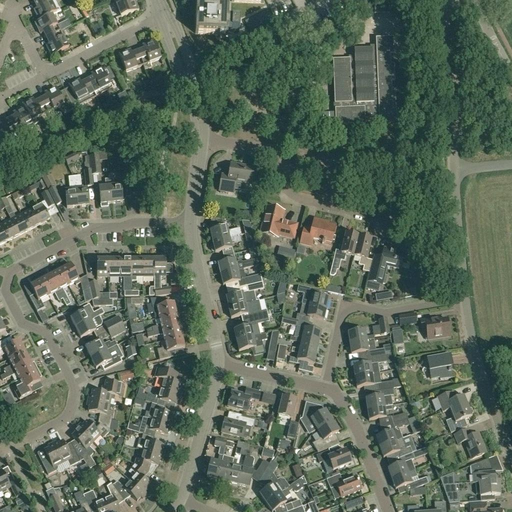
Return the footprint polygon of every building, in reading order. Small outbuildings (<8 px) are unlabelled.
[(40,0),(34,3),(37,9),(34,10),(39,21),(52,15),(60,11),(54,0),(40,0)] [(113,0),(120,17),(138,11),(133,0),(113,0)] [(229,1),(213,0),(196,0),(195,34),(227,35),(227,31),(239,32),(239,20),(228,20),(229,1)] [(39,21),(35,23),(40,35),(43,33),(46,39),(60,32),(52,15),(39,21)] [(256,16),(245,22),(249,31),(260,25),(256,16)] [(51,57),(68,49),(60,32),(46,39),(49,45),(46,46),(51,57)] [(379,125),(396,124),(395,92),(391,93),(391,82),(395,82),(394,65),(390,66),(390,55),(394,55),(393,38),(375,39),(376,49),(354,50),(354,60),(333,60),(335,127),(365,126),(365,119),(379,118),(379,125)] [(143,50),(137,52),(143,66),(145,71),(151,68),(150,63),(160,59),(154,42),(142,46),(143,50)] [(143,66),(137,52),(131,54),(130,51),(118,55),(125,73),(143,66)] [(93,78),(87,81),(96,98),(113,89),(102,69),(91,75),(93,78)] [(163,82),(160,76),(149,82),(151,88),(163,82)] [(96,98),(87,81),(81,84),(80,81),(68,86),(79,107),(96,98)] [(41,100),(48,113),(65,104),(56,88),(45,93),(46,97),(41,100)] [(124,93),(117,97),(121,104),(128,100),(124,93)] [(41,100),(35,102),(33,99),(22,105),(24,108),(33,126),(41,122),(39,118),(48,113),(41,100)] [(33,126),(24,108),(13,113),(14,117),(9,119),(17,136),(34,127),(33,126)] [(2,119),(0,120),(0,143),(2,147),(18,138),(17,136),(9,119),(3,122),(2,119)] [(100,174),(98,156),(89,157),(90,162),(91,175),(100,174)] [(92,186),(91,175),(90,162),(84,163),(85,171),(84,171),(86,187),(92,186)] [(251,185),(253,168),(231,164),(229,176),(222,175),(219,192),(233,194),(235,182),(251,185)] [(128,173),(119,174),(120,182),(123,182),(124,190),(130,189),(128,173)] [(78,207),(88,206),(87,188),(81,189),(80,176),(74,177),(78,207)] [(78,207),(74,177),(68,177),(70,190),(64,191),(66,208),(78,207)] [(108,204),(112,203),(109,179),(105,180),(106,187),(99,187),(101,208),(108,207),(108,204)] [(123,200),(125,199),(124,193),(122,192),(121,192),(121,185),(114,186),(113,179),(109,179),(112,203),(122,202),(122,200),(123,200)] [(51,180),(45,183),(48,189),(53,186),(51,180)] [(41,181),(36,184),(38,189),(40,192),(45,189),(41,181)] [(62,203),(54,187),(48,191),(56,206),(62,203)] [(18,199),(24,196),(21,191),(15,194),(18,199)] [(31,210),(39,226),(49,220),(45,210),(54,206),(51,199),(47,192),(42,195),(46,202),(41,204),(31,210)] [(9,206),(5,198),(1,201),(5,209),(9,206)] [(293,239),(296,225),(281,222),(283,212),(267,208),(261,233),(277,237),(278,235),(293,239)] [(21,215),(29,231),(39,226),(31,210),(21,215)] [(19,236),(29,231),(21,215),(15,218),(13,214),(8,216),(10,220),(19,236)] [(222,226),(223,220),(211,218),(210,224),(222,226)] [(19,236),(10,220),(0,225),(8,241),(19,236)] [(331,244),(335,227),(324,224),(324,222),(314,220),(312,230),(304,228),(300,244),(311,247),(312,240),(322,242),(322,244),(330,246),(330,244),(331,244)] [(0,245),(8,241),(0,225),(0,245)] [(228,232),(227,227),(210,231),(212,242),(239,236),(241,235),(240,229),(228,232)] [(254,243),(252,233),(244,235),(246,244),(254,243)] [(354,257),(358,237),(346,234),(341,256),(335,254),(329,276),(333,277),(336,274),(337,270),(338,271),(341,261),(344,262),(346,255),(354,257)] [(214,252),(215,253),(232,249),(231,245),(241,243),(239,236),(212,242),(213,245),(212,246),(211,247),(212,251),(213,252),(214,252)] [(369,273),(372,261),(366,260),(371,241),(358,237),(354,257),(360,258),(358,265),(364,267),(363,271),(369,273)] [(374,257),(366,289),(378,292),(380,285),(382,285),(382,284),(385,285),(387,277),(384,276),(386,266),(399,270),(402,258),(405,259),(407,251),(399,249),(399,252),(384,249),(382,259),(374,257)] [(124,259),(120,259),(120,278),(131,277),(131,259),(130,259),(130,258),(124,258),(124,259)] [(120,259),(108,260),(108,278),(120,278),(120,259)] [(136,277),(143,277),(143,259),(131,259),(131,277),(131,282),(137,282),(136,277)] [(154,277),(154,259),(143,259),(143,277),(153,277),(154,277)] [(154,277),(154,288),(154,289),(160,288),(160,277),(166,277),(166,274),(171,274),(171,265),(166,265),(166,259),(154,259),(154,277)] [(259,266),(258,259),(243,263),(241,261),(237,262),(237,264),(236,265),(235,260),(217,264),(220,275),(243,270),(259,266)] [(108,278),(108,260),(97,260),(97,278),(108,278)] [(71,265),(60,270),(68,286),(75,283),(76,286),(80,283),(71,265)] [(60,270),(50,275),(63,299),(67,297),(63,289),(68,286),(60,270)] [(240,288),(241,288),(262,283),(260,275),(245,278),(243,270),(220,275),(223,286),(238,282),(240,288)] [(59,301),(63,299),(50,275),(40,281),(48,296),(54,293),(59,301)] [(48,296),(40,281),(30,286),(34,294),(29,297),(37,313),(45,308),(41,300),(48,296)] [(100,299),(96,282),(89,284),(93,300),(100,299)] [(262,283),(241,288),(242,293),(225,297),(228,308),(256,301),(253,292),(264,289),(262,283)] [(160,288),(154,289),(154,291),(155,297),(170,294),(169,287),(160,288)] [(92,300),(90,288),(83,292),(85,304),(92,300)] [(304,294),(302,305),(326,310),(328,299),(318,297),(319,291),(311,290),(310,296),(304,294)] [(258,301),(256,301),(228,308),(231,319),(248,315),(246,309),(259,306),(258,301)] [(159,319),(177,315),(174,303),(148,309),(149,314),(158,312),(159,319)] [(81,313),(70,319),(75,328),(98,317),(104,314),(101,310),(94,314),(89,305),(80,310),(81,313)] [(326,310),(302,305),(299,315),(297,315),(296,320),(308,323),(309,318),(324,321),(326,310)] [(254,320),(267,316),(266,310),(252,314),(254,320)] [(153,332),(179,326),(177,315),(159,319),(161,325),(152,327),(153,332)] [(236,341),(260,336),(257,325),(275,321),(273,315),(267,316),(254,320),(255,325),(233,331),(236,341)] [(400,326),(417,323),(415,315),(399,318),(400,326)] [(101,323),(98,317),(75,328),(80,338),(96,330),(95,328),(99,326),(101,323)] [(107,331),(122,324),(118,317),(104,324),(107,331)] [(319,343),(321,332),(311,330),(312,324),(282,317),(281,324),(296,327),(293,338),(319,343)] [(380,336),(390,335),(387,319),(378,321),(380,336)] [(428,340),(449,337),(447,320),(433,322),(433,320),(420,322),(422,331),(426,330),(428,340)] [(122,324),(107,331),(111,339),(126,332),(122,324)] [(165,341),(182,337),(179,326),(153,332),(147,333),(148,338),(163,334),(165,341)] [(349,344),(374,340),(373,336),(366,337),(365,330),(347,333),(349,344)] [(272,333),(268,351),(275,353),(279,332),(272,333)] [(265,334),(260,336),(236,341),(239,352),(263,346),(262,342),(267,341),(265,334)] [(182,337),(165,341),(166,347),(157,350),(160,360),(171,358),(170,352),(185,348),(182,337)] [(301,343),(299,350),(316,354),(319,343),(293,338),(290,337),(289,341),(301,343)] [(385,356),(384,350),(375,351),(374,340),(349,344),(351,355),(370,352),(371,358),(385,356)] [(0,356),(6,354),(9,359),(25,351),(19,341),(4,349),(1,343),(0,343),(0,356)] [(86,349),(90,359),(117,346),(115,342),(110,344),(109,342),(103,345),(102,341),(86,349)] [(117,345),(117,346),(90,359),(95,369),(101,366),(104,371),(122,362),(120,359),(123,358),(117,345)] [(135,345),(127,346),(129,355),(137,353),(135,345)] [(284,362),(287,347),(279,346),(276,360),(284,362)] [(314,365),(316,354),(299,350),(292,348),(291,352),(298,354),(297,361),(297,364),(305,366),(306,363),(314,365)] [(4,370),(6,374),(30,361),(25,351),(9,359),(12,366),(4,370)] [(387,355),(385,356),(371,358),(372,364),(370,365),(370,364),(353,367),(355,378),(379,374),(377,364),(388,362),(387,355)] [(448,364),(451,364),(449,356),(428,360),(431,380),(440,379),(440,380),(451,378),(448,364)] [(34,363),(32,365),(30,361),(6,374),(0,376),(3,381),(16,374),(19,380),(38,370),(34,363)] [(160,389),(181,396),(182,390),(180,390),(181,384),(175,383),(178,375),(161,370),(156,369),(154,377),(162,379),(160,389)] [(42,377),(38,370),(19,380),(22,386),(14,390),(19,400),(32,393),(30,388),(41,382),(39,379),(42,377)] [(378,391),(384,391),(393,389),(392,382),(381,384),(379,374),(355,378),(356,389),(374,386),(374,385),(377,385),(378,391)] [(404,388),(401,379),(393,382),(397,391),(404,388)] [(115,396),(121,397),(124,385),(106,382),(105,387),(102,387),(101,393),(93,391),(91,397),(89,396),(88,401),(110,405),(111,400),(114,400),(115,396)] [(152,403),(163,407),(165,402),(175,405),(177,399),(179,400),(181,396),(160,389),(157,397),(147,394),(145,402),(152,403)] [(258,401),(260,393),(246,389),(245,395),(231,392),(228,407),(247,412),(250,399),(258,401)] [(391,396),(395,396),(393,389),(384,391),(384,396),(365,399),(367,410),(391,406),(392,406),(391,396)] [(469,410),(464,397),(456,400),(453,392),(436,399),(442,413),(449,410),(455,424),(472,417),(471,416),(472,415),(473,414),(471,410),(470,410),(469,410)] [(291,419),(296,401),(282,398),(278,416),(291,419)] [(109,411),(110,405),(88,401),(87,406),(90,406),(89,412),(99,414),(98,423),(100,424),(110,430),(113,412),(109,411)] [(172,426),(173,421),(171,421),(172,415),(162,412),(163,407),(152,403),(149,413),(146,412),(144,418),(146,419),(151,420),(172,426)] [(312,423),(317,431),(332,422),(325,411),(316,417),(312,411),(313,405),(306,403),(302,419),(307,427),(312,423)] [(395,406),(397,414),(411,412),(409,403),(395,406)] [(391,406),(367,410),(369,421),(386,418),(385,412),(392,410),(391,406)] [(392,424),(408,420),(406,414),(390,418),(392,424)] [(253,429),(255,421),(241,417),(240,423),(225,419),(221,433),(242,438),(245,427),(253,429)] [(143,434),(154,438),(155,433),(166,436),(168,430),(171,431),(172,426),(151,420),(146,419),(144,418),(143,418),(139,433),(143,434)] [(398,429),(410,426),(408,420),(392,424),(394,430),(392,431),(375,438),(379,448),(402,439),(398,429)] [(100,424),(95,430),(86,421),(82,426),(80,424),(77,427),(93,443),(100,435),(103,438),(110,431),(110,430),(100,424)] [(295,440),(298,424),(290,422),(287,438),(295,440)] [(338,432),(332,422),(317,431),(321,438),(312,444),(317,453),(331,448),(328,443),(329,443),(327,439),(338,432)] [(140,427),(129,424),(127,430),(139,433),(140,427)] [(94,452),(89,447),(93,443),(77,427),(74,431),(75,433),(72,437),(87,452),(80,456),(90,470),(96,465),(90,457),(94,452)] [(471,460),(486,454),(478,434),(470,437),(467,431),(454,436),(458,445),(464,442),(471,460)] [(142,451),(163,457),(164,452),(162,451),(163,446),(153,443),(154,438),(143,434),(141,440),(145,441),(142,451)] [(226,442),(217,439),(215,447),(225,449),(225,447),(226,442)] [(383,458),(397,453),(399,459),(412,454),(410,448),(406,449),(402,439),(379,448),(383,458)] [(52,444),(62,464),(67,461),(70,467),(80,461),(73,448),(68,451),(63,441),(58,444),(57,441),(52,444)] [(237,442),(236,448),(241,449),(239,455),(245,456),(248,445),(237,442)] [(57,467),(62,464),(52,444),(48,446),(49,448),(44,451),(48,459),(41,462),(48,475),(57,470),(58,468),(57,467)] [(162,462),(163,457),(142,451),(139,460),(137,459),(136,465),(152,474),(158,466),(159,461),(162,462)] [(351,464),(349,459),(351,458),(351,457),(349,452),(348,451),(346,452),(345,451),(331,456),(329,451),(316,456),(319,464),(329,460),(333,471),(351,464)] [(387,469),(391,480),(414,471),(413,467),(411,461),(414,459),(412,454),(399,459),(401,464),(387,469)] [(206,478),(217,481),(223,456),(219,455),(217,463),(210,461),(206,478)] [(233,459),(229,458),(223,456),(217,481),(219,481),(218,483),(224,484),(224,482),(228,483),(233,459)] [(249,488),(253,471),(251,471),(254,460),(252,458),(245,456),(242,469),(238,486),(249,488)] [(103,461),(107,467),(112,464),(108,457),(103,461)] [(228,483),(238,486),(242,469),(236,467),(237,460),(233,459),(228,483)] [(488,460),(476,464),(470,467),(471,475),(473,475),(474,484),(479,484),(480,497),(500,496),(499,481),(495,482),(494,473),(492,473),(491,467),(488,460)] [(257,471),(263,475),(269,465),(263,461),(257,471)] [(267,488),(267,489),(259,495),(265,504),(289,487),(284,480),(279,479),(277,480),(273,474),(278,466),(271,461),(269,465),(263,475),(269,479),(271,481),(265,485),(267,488)] [(133,476),(129,480),(146,495),(149,491),(147,489),(151,485),(146,481),(152,474),(136,465),(135,464),(130,469),(131,470),(128,473),(133,476)] [(104,470),(107,474),(117,470),(114,465),(104,470)] [(299,478),(305,475),(299,465),(293,468),(299,478)] [(6,490),(11,488),(16,498),(22,495),(12,477),(7,480),(2,470),(0,470),(0,489),(1,492),(2,494),(7,492),(6,490)] [(417,477),(414,471),(391,480),(395,490),(412,484),(410,480),(417,477)] [(124,481),(125,474),(114,474),(114,473),(111,473),(111,481),(124,481)] [(341,498),(361,490),(356,477),(342,482),(339,475),(326,480),(330,490),(337,487),(341,498)] [(425,486),(428,484),(426,478),(420,480),(422,486),(425,486)] [(142,498),(146,495),(129,480),(123,487),(117,482),(113,486),(124,501),(131,496),(137,501),(140,497),(142,498)] [(299,480),(289,487),(265,504),(271,511),(272,511),(286,503),(284,499),(290,495),(289,492),(292,490),(294,492),(297,492),(303,488),(303,485),(299,480)] [(103,499),(108,511),(120,511),(117,506),(124,501),(113,486),(111,484),(107,487),(109,492),(111,496),(103,499)] [(429,496),(426,486),(416,489),(419,499),(429,496)] [(446,495),(456,494),(455,486),(443,487),(446,495)] [(63,511),(54,490),(46,493),(54,511),(63,511)] [(88,501),(98,497),(95,490),(85,494),(88,501)] [(82,509),(74,511),(90,511),(86,503),(85,498),(79,501),(82,509)] [(86,503),(90,511),(94,511),(96,511),(108,511),(103,499),(97,502),(96,498),(86,503)] [(317,508),(314,502),(307,505),(310,511),(317,508)] [(445,511),(445,503),(434,504),(434,511),(445,511)]
